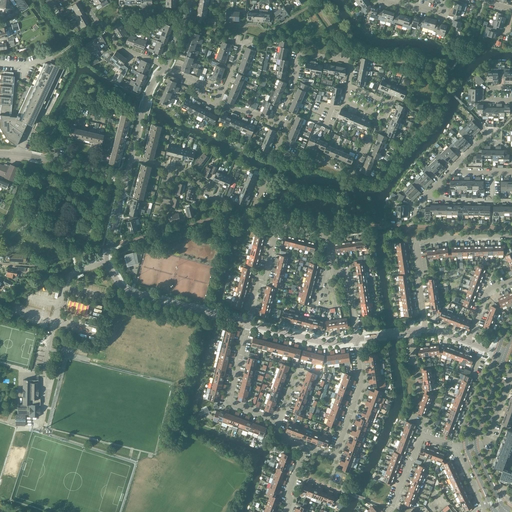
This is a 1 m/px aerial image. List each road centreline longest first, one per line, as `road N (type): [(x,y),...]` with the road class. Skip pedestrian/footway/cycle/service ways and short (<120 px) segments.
road 1 (residential): [(423,329),(415,241),(511,236)]
road 2 (residential): [(331,270),(328,238),(275,230),(247,324)]
road 3 (residential): [(377,115),(346,172),(277,151),(285,126),(277,122)]
road 4 (residential): [(247,324),(131,294),(106,261)]
road 5 (residential): [(277,122),(298,52),(352,62),(348,85)]
road 6 (residential): [(278,420),(228,401),(247,324)]
road 7 (residential): [(266,180),(257,204),(244,209),(211,198),(187,173),(170,168)]
road 8 (residential): [(389,510),(423,435),(466,445)]
